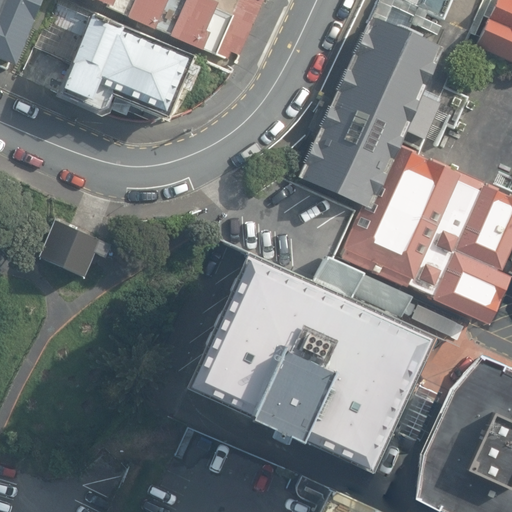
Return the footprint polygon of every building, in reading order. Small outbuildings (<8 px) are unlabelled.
[(0,0),(0,63),(9,67),(39,0),(0,0)] [(167,0),(109,0),(108,3),(157,25),(167,0)] [(228,12),(202,0),(167,0),(157,25),(215,48),(228,12)] [(476,0),(381,0),(374,17),(456,51),(476,0)] [(511,0),(494,0),(472,48),(511,65),(511,0)] [(190,56),(89,13),(56,94),(93,112),(101,108),(106,95),(112,98),(107,109),(123,116),(128,105),(164,120),(176,89),(185,93),(195,68),(186,65),(190,56)] [(433,45),(370,22),(300,178),(357,206),(336,256),(482,323),(505,273),(496,268),(511,232),(511,198),(395,148),(433,45)] [(72,226),(54,219),(38,260),(83,279),(93,255),(103,259),(110,242),(72,226)] [(311,282),(250,254),(187,392),(373,477),(436,340),(399,322),(411,296),(357,272),(330,259),(323,256),(311,282)] [(511,511),(511,375),(478,359),(446,394),(415,460),(411,507),(422,511),(511,511)] [(384,511),(328,486),(316,511),(384,511)]
